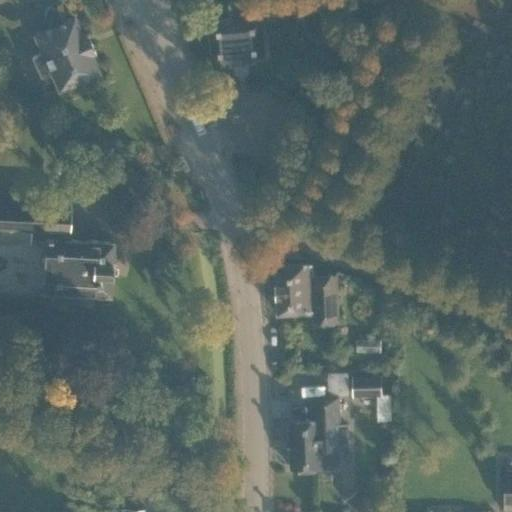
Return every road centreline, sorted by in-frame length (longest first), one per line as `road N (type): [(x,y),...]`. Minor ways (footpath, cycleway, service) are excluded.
road 1 (tertiary): [(254,511),(247,297),(231,215)]
road 2 (unclassified): [(268,230),(377,0)]
road 3 (tertiary): [(231,215),(137,0)]
